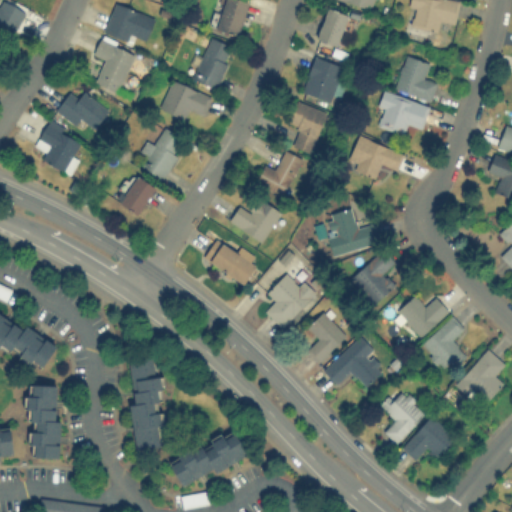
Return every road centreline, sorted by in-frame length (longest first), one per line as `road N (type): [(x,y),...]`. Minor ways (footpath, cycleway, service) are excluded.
road 1 (tertiary): [(419,511),(145,266),(0,187)]
road 2 (tertiary): [(0,217),(102,272),(200,345),(372,511)]
road 3 (residential): [(127,290),(208,185),(265,69),(286,0)]
road 4 (residential): [(0,276),(57,307),(89,343),(90,431),(140,511)]
road 5 (residential): [(429,228),(426,210),(451,159),(497,0)]
road 6 (residential): [(0,121),(50,47),(70,0)]
road 7 (residential): [(0,489),(104,496),(126,483)]
road 8 (residential): [(511,320),(429,228)]
